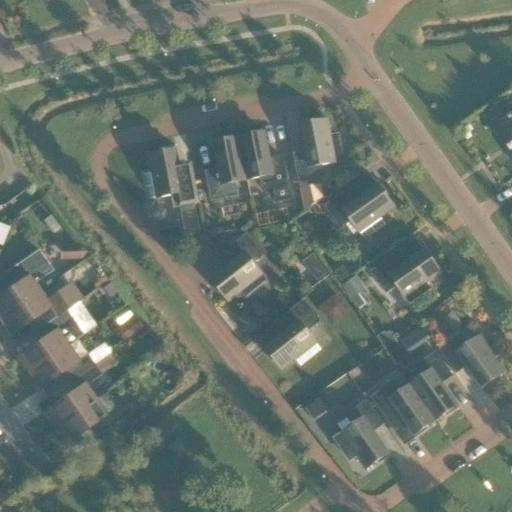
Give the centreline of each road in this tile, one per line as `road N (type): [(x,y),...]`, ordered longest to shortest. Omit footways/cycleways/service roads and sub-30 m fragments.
road 1 (residential): [(360,511),(107,189),(98,166),(111,142),(339,102),(372,74)]
road 2 (tertiary): [(0,71),(278,9),(302,10),(357,54)]
road 3 (tertiary): [(511,274),(372,74)]
road 4 (residential): [(511,422),(381,511)]
